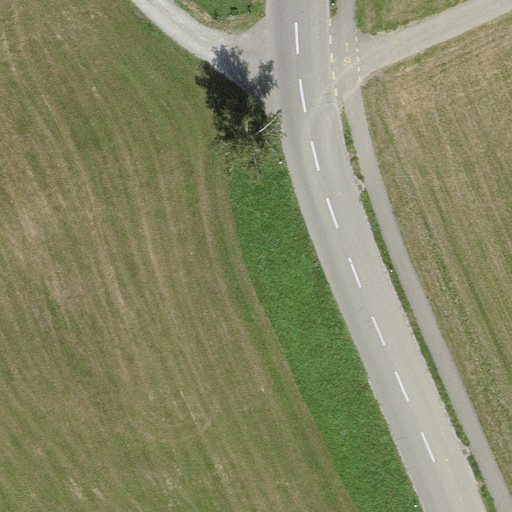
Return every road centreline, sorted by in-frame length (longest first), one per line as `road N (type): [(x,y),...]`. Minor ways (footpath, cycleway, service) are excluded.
road 1 (tertiary): [(299,0),(299,75),(328,194),(455,511)]
road 2 (track): [(502,0),(348,68),(299,75),(217,51),(160,0)]
